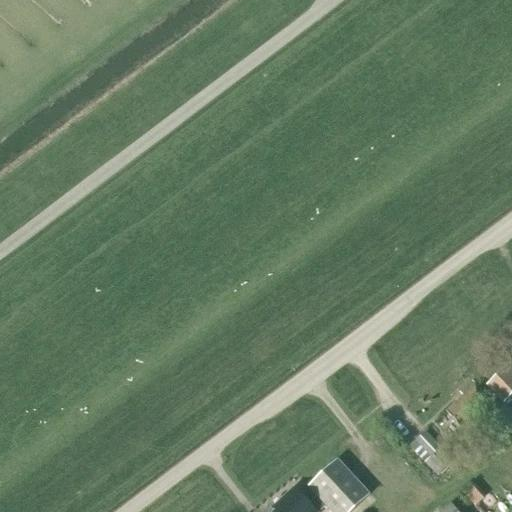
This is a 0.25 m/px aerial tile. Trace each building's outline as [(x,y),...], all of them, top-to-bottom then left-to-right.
[(506,412),(511,406),(511,376),(503,368),(483,388),(506,412)] [(482,416),(494,404),(471,381),(459,393),(462,396),(447,413),(463,428),(478,413),(482,416)] [(440,449),(427,435),(424,432),(410,447),(412,450),(437,476),(454,460),(441,447),(440,449)] [(330,511),(351,511),(370,496),(337,460),(308,488),(317,497),(309,505),(294,489),(279,503),(282,506),(275,511),(319,511),(326,507),(330,511)] [(472,486),(465,491),(476,506),(484,501),(472,486)]
